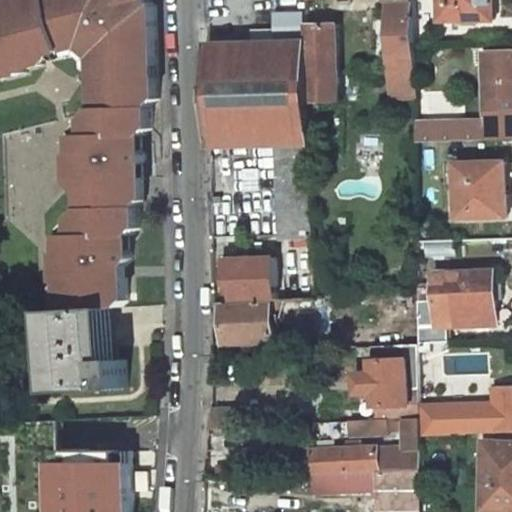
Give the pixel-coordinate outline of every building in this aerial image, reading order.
[(0,68),(2,68),(4,79),(30,73),(28,68),(47,64),(45,58),(86,47),(97,55),(99,106),(89,115),(90,134),(77,134),(78,153),(74,154),(75,182),(86,182),(87,208),(77,218),(78,235),(65,235),(67,313),(114,310),(120,310),(128,300),(126,267),(128,266),(131,264),(133,259),(132,256),(131,254),(129,252),(126,251),(125,238),(134,238),(139,231),(138,208),(146,199),(145,176),(140,176),(139,163),(143,161),(145,156),(143,152),(141,151),(139,151),(138,136),(146,136),(153,129),(152,106),(158,101),(156,2),(152,0),(27,0),(29,5),(15,9),(11,7),(7,7),(3,9),(1,13),(0,12),(0,68)] [(224,14),(246,14),(246,7),(264,6),(264,0),(204,0),(205,10),(224,8),(224,14)] [(440,0),(441,19),(488,18),(487,0),(440,0)] [(295,3),(296,26),(306,26),(305,10),(305,2),(295,3)] [(389,18),(416,18),(416,4),(388,5),(389,18)] [(314,26),(314,9),(305,10),(306,26),(314,26)] [(417,73),(416,41),(416,18),(389,18),(391,74),(417,73)] [(338,77),(337,25),(314,26),(306,26),(306,42),(307,79),(338,77)] [(270,146),(309,145),(308,103),(308,98),(307,79),(306,42),(206,46),(209,148),(270,146)] [(511,110),(511,50),(483,51),(485,111),(511,110)] [(391,91),(417,90),(417,73),(391,74),(391,91)] [(338,77),(307,79),(308,98),(308,103),(339,102),(338,77)] [(445,140),(486,139),(485,117),(444,118),(445,140)] [(315,301),(311,200),(309,145),(270,146),(275,301),(276,301),(276,303),(301,301),(315,301)] [(508,216),(506,160),(499,161),(502,217),(508,216)] [(502,217),(499,161),(457,163),(460,217),(502,217)] [(471,286),(438,288),(438,289),(439,324),(447,324),(496,322),(495,298),(494,286),(493,271),(470,273),(471,286)] [(495,298),(503,298),(502,285),(494,286),(495,298)] [(419,341),(446,340),(448,340),(447,324),(439,324),(438,289),(420,289),(421,294),(418,294),(419,341)] [(21,293),(10,294),(10,302),(22,302),(21,293)] [(415,317),(415,297),(406,297),(406,317),(415,317)] [(275,301),(224,304),(226,344),(276,342),(275,311),(285,311),(286,314),(301,314),(301,301),(276,303),(276,301),(275,301)] [(66,396),(132,393),(131,364),(117,365),(114,310),(67,313),(61,313),(66,396)] [(447,435),(446,340),(419,341),(419,346),(419,357),(419,393),(420,421),(420,437),(447,435)] [(419,346),(372,348),(373,358),(419,357),(419,346)] [(374,393),(375,423),(390,422),(404,421),(420,421),(419,393),(409,393),(408,360),(373,362),(374,370),(374,393)] [(374,393),(374,370),(356,370),(356,394),(374,393)] [(511,431),(511,387),(494,388),(495,432),(511,431)] [(240,429),(240,410),(210,410),(209,431),(240,429)] [(379,471),(420,468),(420,437),(420,421),(404,421),(404,447),(378,448),(379,471)] [(351,438),(390,437),(390,422),(375,423),(351,424),(351,438)] [(511,510),(511,442),(483,442),(480,509),(511,510)] [(316,475),(379,471),(378,448),(312,452),(313,475),(316,475)] [(379,471),(316,475),(317,497),(381,494),(381,511),(420,511),(420,468),(379,471)] [(0,480),(0,511),(30,511),(30,496),(30,479),(0,480)] [(91,511),(91,495),(30,496),(30,511),(91,511)] [(124,511),(154,511),(155,497),(124,497),(124,511)]
